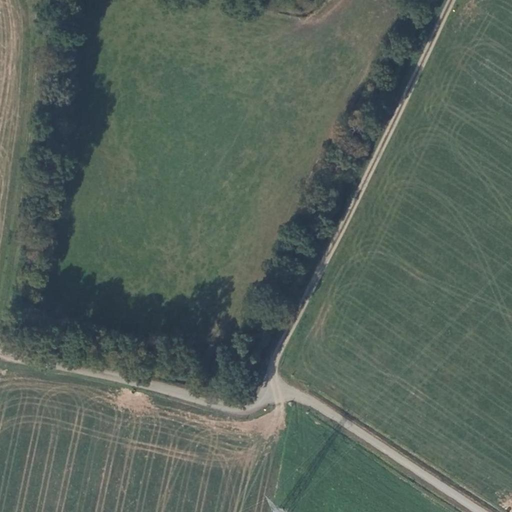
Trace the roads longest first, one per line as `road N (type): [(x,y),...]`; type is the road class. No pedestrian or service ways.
road 1 (unclassified): [(450,0),(268,372),(273,395)]
road 2 (unclassified): [(273,395),(237,411),(118,375),(0,353)]
road 3 (unclassified): [(480,511),(294,391),(273,395)]
